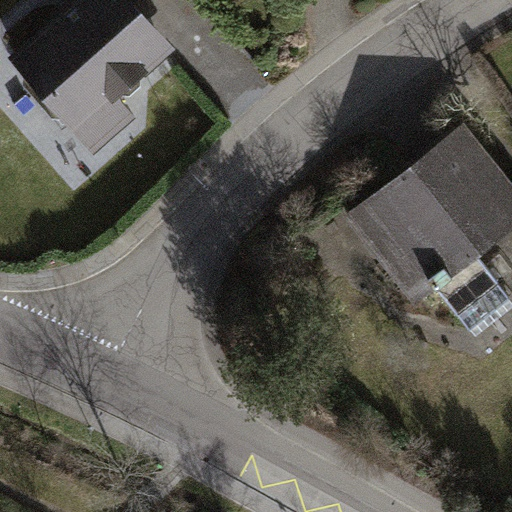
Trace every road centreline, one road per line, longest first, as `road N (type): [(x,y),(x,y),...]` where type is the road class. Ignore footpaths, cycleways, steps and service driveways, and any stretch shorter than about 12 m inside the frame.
road 1 (residential): [(107,378),(164,275),(208,220),(308,123),(480,0)]
road 2 (residential): [(356,511),(107,378)]
